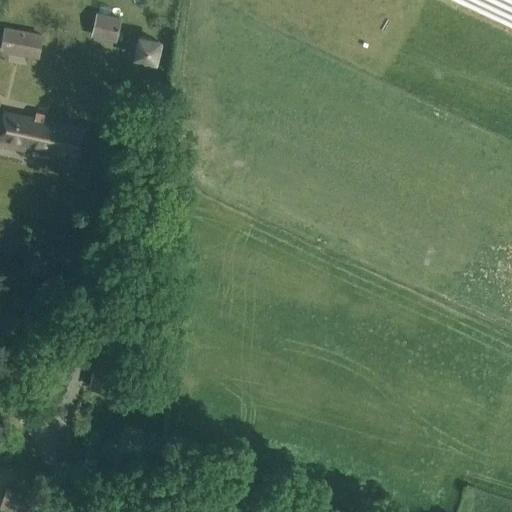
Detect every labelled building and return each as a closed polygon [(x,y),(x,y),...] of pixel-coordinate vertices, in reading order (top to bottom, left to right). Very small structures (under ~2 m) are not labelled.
[(90,36),(115,42),(121,17),(96,11),(90,36)] [(0,51),(36,57),(41,34),(4,27),(0,51)] [(141,31),(135,56),(159,62),(165,37),(141,31)] [(49,157),(78,163),(85,129),(3,112),(0,127),(0,145),(25,151),(26,146),(50,151),(49,157)] [(86,330),(101,332),(106,301),(92,298),(86,330)] [(145,337),(147,318),(130,315),(128,335),(145,337)] [(129,353),(98,348),(91,387),(95,388),(95,390),(104,391),(104,390),(122,393),(129,353)] [(28,511),(30,507),(3,497),(0,506),(0,509),(7,511),(28,511)]
